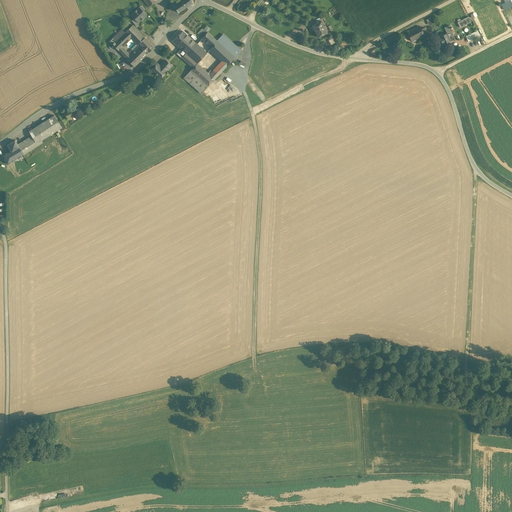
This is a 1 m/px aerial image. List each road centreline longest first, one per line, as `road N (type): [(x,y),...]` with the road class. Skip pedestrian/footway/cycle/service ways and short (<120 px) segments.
road 1 (tertiary): [(511,195),(474,164),(448,91),(431,68),(310,50),(206,0)]
road 2 (track): [(253,365),(261,168),(240,83),(246,69)]
road 3 (tertiary): [(203,0),(134,70),(57,102),(0,144)]
road 4 (track): [(478,170),(469,407)]
